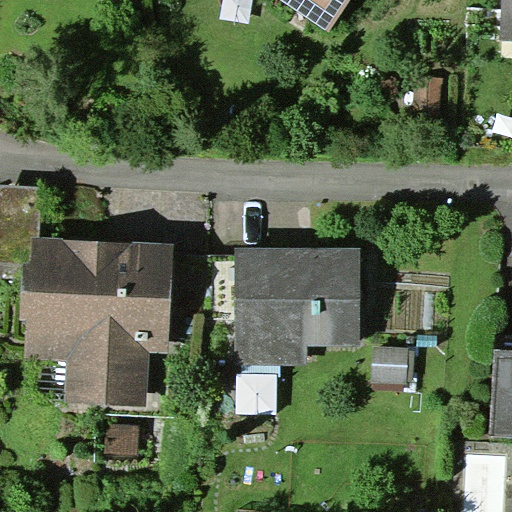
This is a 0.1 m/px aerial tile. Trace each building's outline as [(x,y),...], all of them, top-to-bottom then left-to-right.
[(281,0),(329,32),(350,0),(281,0)] [(511,0),(501,0),(499,43),(511,43),(511,0)] [(43,187),(0,184),(0,279),(23,280),(24,262),(30,263),(32,236),(41,237),(43,187)] [(41,237),(32,236),(30,263),(24,262),(23,280),(21,325),(27,326),(25,359),(68,361),(66,403),(148,407),(150,354),(170,355),(175,243),(41,237)] [(361,247),(235,246),(235,256),(234,320),(234,364),(307,365),(307,347),(361,347),(361,247)] [(234,320),(235,256),(208,255),(207,320),(234,320)] [(409,347),(374,346),(373,383),(408,384),(408,382),(415,382),(415,350),(408,350),(409,347)] [(511,437),(511,348),(495,347),(490,436),(511,437)] [(138,425),(107,424),(106,453),(137,454),(138,425)]
